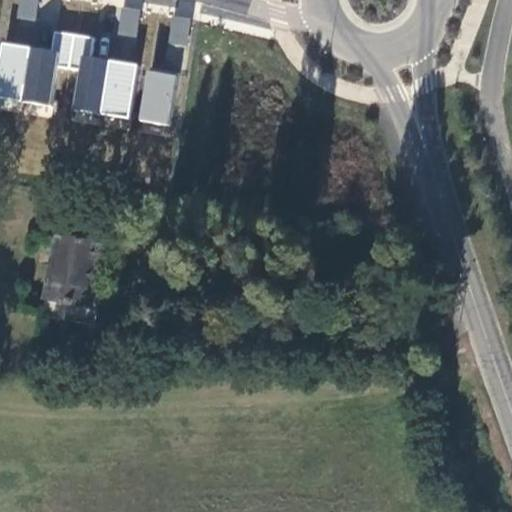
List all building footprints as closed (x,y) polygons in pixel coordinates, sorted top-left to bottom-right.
[(136,37),(139,8),(121,6),(117,35),(136,37)] [(52,50),(29,47),(28,48),(28,52),(21,98),(21,102),(53,106),(58,67),(70,68),(75,34),(55,32),(52,50)] [(94,37),(75,34),(70,68),(79,70),(72,110),(100,114),(109,61),(91,58),(94,37)] [(28,48),(1,44),(0,52),(0,94),(21,98),(28,52),(28,48)] [(136,65),(109,61),(100,114),(128,118),(136,65)] [(174,75),(147,71),(140,121),(167,125),(174,75)] [(92,308),(104,247),(57,238),(45,299),(92,308)]
